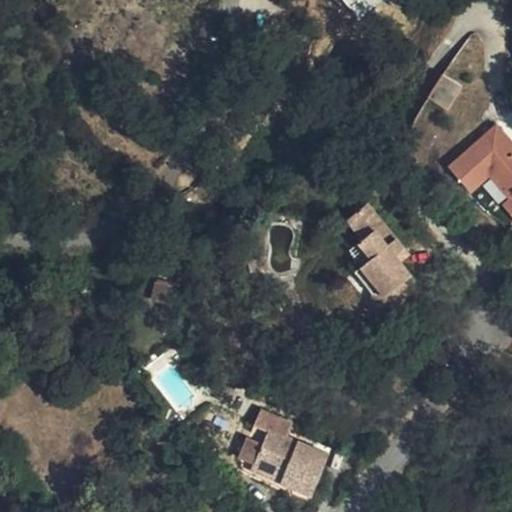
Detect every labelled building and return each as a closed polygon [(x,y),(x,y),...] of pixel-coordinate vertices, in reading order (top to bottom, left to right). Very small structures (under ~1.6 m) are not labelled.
[(344,0),(358,18),(381,0),(344,0)] [(511,142),(496,124),(449,165),(471,191),(490,175),(510,198),(503,204),(511,213),(511,142)] [(364,238),(360,241),(372,257),(363,264),(376,280),(374,292),(371,310),(405,314),(408,290),(414,291),(416,279),(401,261),(396,255),(404,248),(390,231),(402,222),(380,195),(349,219),(364,238)] [(372,257),(360,241),(350,250),(363,264),(372,257)] [(410,255),(404,248),(396,255),(401,261),(410,255)] [(376,280),(363,264),(355,270),(374,292),(376,280)] [(408,290),(405,314),(410,314),(414,291),(408,290)] [(264,443),(255,463),(284,475),(282,482),(313,495),(329,454),(270,429),(264,443)] [(239,457),(255,463),(264,443),(248,437),(239,457)] [(337,442),(326,467),(349,479),(361,454),(337,442)] [(284,475),(255,463),(253,470),(282,482),(284,475)]
